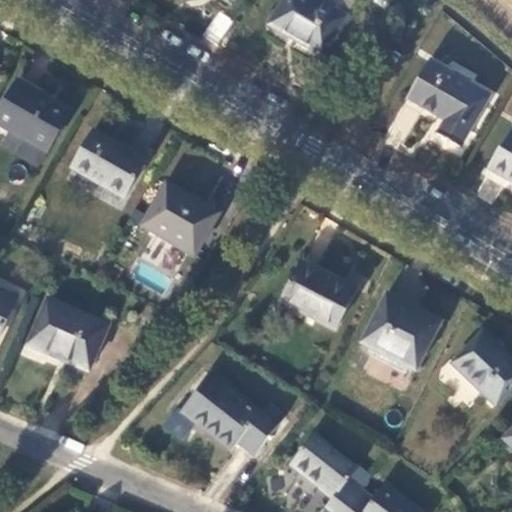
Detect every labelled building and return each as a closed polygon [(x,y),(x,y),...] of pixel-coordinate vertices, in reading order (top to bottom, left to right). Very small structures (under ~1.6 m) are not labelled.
[(344,18),(313,0),(283,0),(269,24),(322,56),(344,18)] [(203,37),(217,46),(233,23),(220,13),(203,37)] [(488,97),(428,62),(407,100),(444,122),(436,135),(459,148),(488,97)] [(17,83),(0,111),(0,126),(45,153),(68,112),(17,83)] [(95,126),(71,168),(122,198),(144,161),(125,149),(127,145),(95,126)] [(511,131),(510,130),(489,169),(511,182),(511,131)] [(217,215),(166,186),(142,227),(194,255),(217,215)] [(354,291),(300,264),(281,303),(334,331),(354,291)] [(0,330),(14,302),(0,294),(0,330)] [(413,372),(439,323),(385,295),(360,344),(413,372)] [(106,324),(48,300),(27,346),(87,371),(106,324)] [(511,386),(511,361),(483,333),(452,365),(494,406),(511,386)] [(211,374),(181,413),(230,451),(238,442),(254,456),(283,418),(267,405),(260,413),(211,374)] [(511,429),(502,440),(511,449),(511,429)] [(329,511),(343,511),(360,490),(361,488),(350,478),(355,470),(313,437),(291,464),(332,497),(324,507),(327,510),(329,511)] [(360,490),(343,511),(415,511),(383,486),(372,501),(360,490)]
